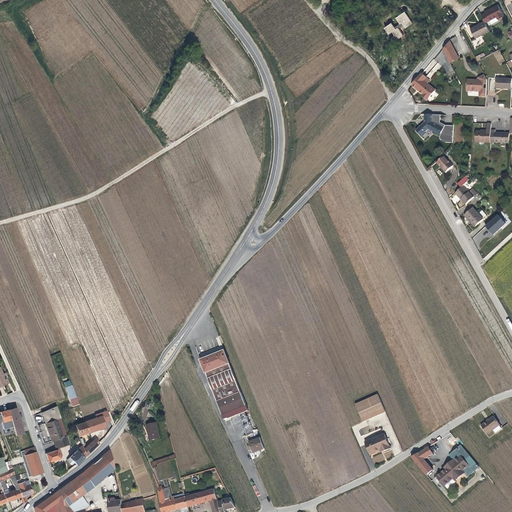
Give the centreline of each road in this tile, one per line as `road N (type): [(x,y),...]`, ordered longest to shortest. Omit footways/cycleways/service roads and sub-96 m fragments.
road 1 (track): [(272,91),(92,195),(0,223)]
road 2 (secondary): [(55,485),(115,434),(240,249)]
road 3 (secondary): [(240,249),(273,182),(278,112),(253,46),(210,0)]
road 4 (unclassified): [(391,104),(511,328)]
road 5 (unclassified): [(306,505),(511,393)]
road 6 (unclassified): [(391,104),(264,239),(240,249)]
road 7 (unclassified): [(480,0),(391,104)]
road 8 (residential): [(511,112),(391,104)]
road 9 (residential): [(391,104),(379,69),(318,13)]
